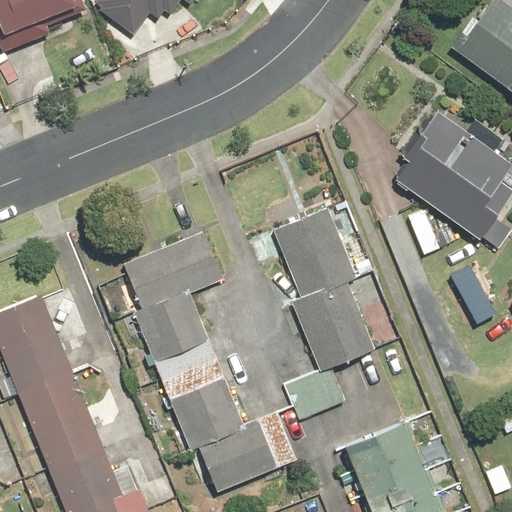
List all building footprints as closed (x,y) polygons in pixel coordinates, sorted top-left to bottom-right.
[(77,0),(0,0),(0,35),(33,23),(36,30),(83,13),(77,0)] [(191,0),(95,0),(89,9),(129,38),(146,15),(155,22),(164,10),(169,14),(179,0),(180,0),(188,5),(191,0)] [(511,20),(490,5),(477,25),(467,17),(445,47),(500,87),(498,90),(511,100),(511,20)] [(393,179),(494,254),(511,230),(495,219),(511,196),(511,195),(496,184),(508,167),(434,112),(398,161),(403,165),(393,179)] [(325,208),(272,230),(299,297),(291,300),(320,373),(372,352),(346,285),(354,282),(325,208)] [(186,296),(223,281),(203,233),(122,267),(140,310),(129,314),(187,453),(195,450),(214,495),(298,461),(277,410),(240,425),(186,296)] [(483,293),(478,282),(432,301),(443,328),(481,312),(475,297),(483,293)] [(148,511),(148,510),(168,502),(159,479),(148,483),(138,457),(108,469),(40,299),(0,315),(0,357),(61,511),(148,511)] [(312,373),(283,385),(298,422),(345,403),(335,380),(318,387),(312,373)] [(365,511),(437,511),(403,425),(341,450),(365,511)] [(511,488),(511,487),(503,464),(485,472),(494,495),(511,488)] [(303,511),(300,502),(277,511),(303,511)]
